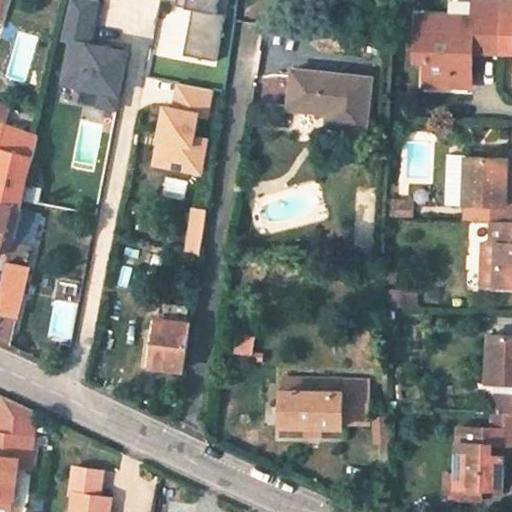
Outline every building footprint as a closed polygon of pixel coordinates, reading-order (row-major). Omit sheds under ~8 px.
[(102,0),(101,0),(71,0),(62,39),(72,42),(62,83),(101,93),(98,107),(116,111),(129,54),(91,45),(102,0)] [(186,0),(175,0),(174,6),(185,8),(186,0)] [(223,17),(215,15),(218,0),(186,0),(185,8),(191,10),(180,56),(212,63),(223,17)] [(372,0),(342,0),(341,13),(370,17),(372,0)] [(501,0),(492,0),(472,0),(471,18),(418,15),(416,60),(425,60),(424,85),(455,86),(456,76),(473,77),(474,49),(485,49),(485,53),(498,54),(501,0)] [(498,54),(511,54),(511,17),(501,18),(498,54)] [(367,129),(372,77),(292,68),(289,107),(329,112),(327,125),(367,129)] [(455,86),(473,87),(473,77),(456,76),(455,86)] [(217,95),(182,88),(178,110),(172,108),(161,162),(205,171),(210,149),(201,147),(209,109),(214,110),(217,95)] [(10,109),(0,105),(0,123),(6,125),(10,109)] [(0,123),(0,257),(8,261),(20,212),(39,136),(6,125),(0,123)] [(511,204),(511,150),(477,150),(476,158),(511,159),(509,205),(511,204)] [(466,158),(449,158),(447,204),(463,205),(466,158)] [(511,204),(509,205),(511,159),(476,158),(466,158),(463,205),(463,221),(479,221),(493,222),(511,222),(511,204)] [(410,207),(392,206),(391,218),(410,218),(410,207)] [(8,261),(0,291),(0,339),(11,345),(41,216),(20,212),(8,261)] [(207,215),(192,214),(189,241),(203,243),(207,215)] [(479,221),(478,230),(493,231),(493,222),(479,221)] [(494,285),(511,285),(511,222),(493,222),(493,231),(493,245),(496,245),(494,285)] [(189,241),(188,249),(202,251),(203,243),(189,241)] [(484,244),(482,285),(494,285),(496,245),(493,245),(484,244)] [(399,284),(399,269),(387,268),(386,283),(399,284)] [(402,298),(391,298),(391,312),(402,312),(402,298)] [(416,312),(417,299),(402,298),(402,312),(416,312)] [(157,320),(151,366),(182,370),(189,324),(184,323),(186,306),(163,303),(160,320),(157,320)] [(511,336),(490,335),(489,383),(497,383),(506,383),(505,414),(511,414),(511,336)] [(370,381),(286,376),(284,389),(345,393),(344,422),(368,423),(370,381)] [(506,383),(497,383),(497,413),(505,414),(506,383)] [(344,422),(345,393),(284,389),(283,424),(306,426),(316,427),(344,428),(344,422)] [(0,498),(14,500),(19,458),(31,460),(37,413),(6,398),(1,434),(0,433),(0,498)] [(496,445),(511,445),(511,414),(505,414),(497,413),(493,413),(493,429),(460,427),(458,474),(458,489),(481,490),(504,491),(505,456),(496,456),(496,445)] [(306,426),(305,436),(316,436),(316,427),(306,426)] [(109,511),(112,498),(101,496),(105,470),(76,466),(72,493),(76,494),(73,511),(109,511)] [(458,474),(447,474),(446,499),(481,499),(481,490),(458,489),(458,474)]
